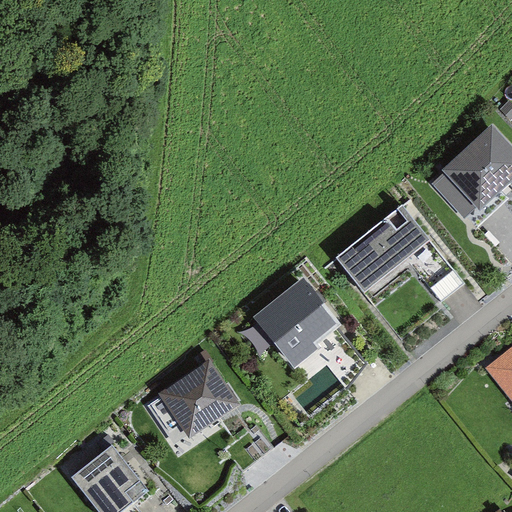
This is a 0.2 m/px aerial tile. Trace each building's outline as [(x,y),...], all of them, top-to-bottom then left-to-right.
[(469,222),(511,180),(511,152),(491,131),(434,186),(469,222)] [(404,207),(338,259),(365,294),(408,259),(442,302),(465,284),(404,207)] [(304,286),(265,318),(284,341),(279,345),(308,381),(310,380),(327,365),(341,383),(366,362),(304,286)] [(511,348),(487,368),(511,400),(511,348)] [(209,366),(150,405),(169,433),(183,423),(191,435),(235,405),(209,366)] [(254,429),(224,452),(242,474),(272,450),(254,429)] [(111,447),(71,479),(97,511),(123,511),(148,493),(111,447)]
